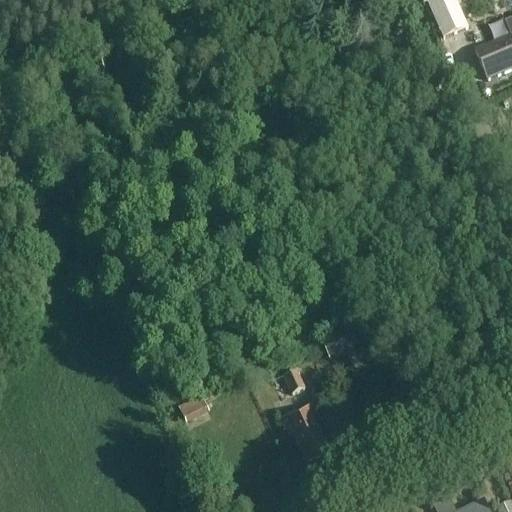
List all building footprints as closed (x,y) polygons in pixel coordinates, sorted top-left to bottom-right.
[(489,0),(470,0),(474,15),(492,12),(489,0)] [(441,14),(430,18),(441,44),(452,39),(466,33),(456,7),(442,13),(441,14)] [(510,39),(476,54),(488,83),(511,72),(511,22),(504,26),(510,39)] [(91,287),(82,291),(92,312),(101,308),(91,287)] [(318,345),(328,364),(343,356),(353,374),(364,368),(345,331),(318,345)] [(296,374),(282,381),(291,399),(305,392),(296,374)] [(210,411),(228,405),(224,392),(205,398),(210,411)] [(178,411),(186,428),(209,416),(201,400),(178,411)] [(281,422),(289,439),(294,437),(306,464),(328,454),(316,428),(321,426),(312,407),(281,422)]
